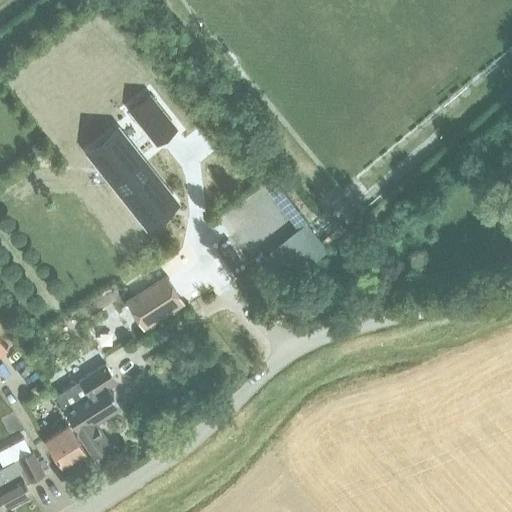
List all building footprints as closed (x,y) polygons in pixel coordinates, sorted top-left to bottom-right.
[(175,127),(150,95),(131,110),(157,142),(175,127)] [(105,144),(93,153),(136,206),(134,208),(147,224),(162,212),(160,209),(171,200),(132,151),(135,150),(118,129),(103,141),(105,144)] [(300,223),(272,257),(294,276),(322,242),(300,223)] [(143,328),(184,302),(167,274),(126,300),(143,328)] [(231,326),(221,330),(225,342),(235,338),(231,326)] [(0,355),(8,349),(0,338),(0,355)] [(117,381),(106,363),(56,395),(94,457),(110,447),(95,421),(120,406),(108,387),(117,381)] [(52,433),(45,439),(51,448),(51,449),(61,466),(62,465),(62,466),(86,451),(68,423),(52,433)] [(18,458),(31,481),(45,474),(32,451),(18,458)] [(0,467),(0,500),(4,509),(32,494),(14,460),(0,467)]
